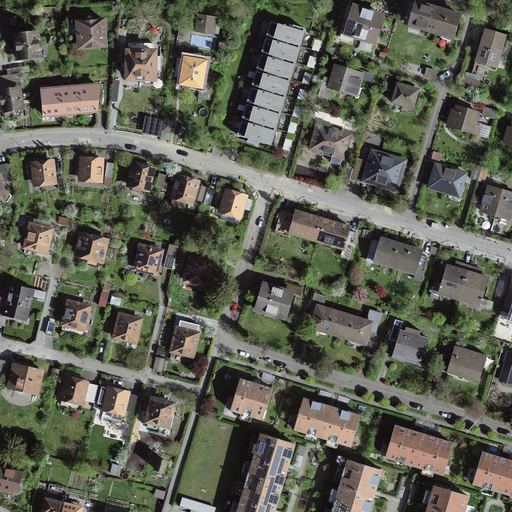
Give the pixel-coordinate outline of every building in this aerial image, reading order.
[(454,38),(460,15),(408,0),(404,15),(411,17),(409,24),(454,38)] [(500,1),(495,0),(490,0),(487,9),(496,12),(500,1)] [(360,38),(368,11),(353,6),(345,33),(360,38)] [(368,11),(360,38),(374,42),(383,15),(368,11)] [(216,18),(198,16),(196,31),(214,33),(216,18)] [(119,29),(126,30),(126,27),(130,20),(120,19),(119,29)] [(79,34),(80,47),(103,46),(102,32),(105,31),(105,21),(79,23),(80,34),(79,34)] [(271,22),(267,36),(277,39),(277,42),(287,45),(288,42),(299,45),(304,28),(293,25),(292,28),(271,22)] [(14,31),(17,58),(39,56),(36,29),(14,31)] [(126,30),(119,29),(117,48),(124,48),(124,40),(125,38),(126,30)] [(487,30),(477,61),(495,66),(501,46),(506,48),(509,38),(504,36),(505,36),(487,30)] [(266,38),(262,53),(272,56),(272,58),(272,59),(282,62),(283,59),(295,62),(299,45),(288,42),(287,45),(277,42),(266,38)] [(321,41),(315,39),(313,46),(319,48),(321,41)] [(154,57),(154,44),(129,44),(128,78),(153,78),(154,71),(161,71),(161,57),(154,57)] [(124,48),(117,48),(117,60),(125,60),(125,48),(124,48)] [(261,55),(257,69),(268,73),(267,75),(277,79),(279,75),(290,78),(295,62),(283,59),(282,62),(272,59),(272,58),(261,55)] [(186,59),(181,59),(179,70),(184,71),(182,83),(200,86),(199,92),(210,94),(212,87),(201,85),(205,62),(186,59)] [(324,77),(318,96),(327,98),(330,87),(353,93),(355,85),(359,86),(361,78),(372,81),(373,75),(356,70),(355,73),(335,67),(331,80),(324,77)] [(437,71),(427,68),(425,75),(435,78),(437,71)] [(256,72),(252,86),(263,89),(262,91),(262,92),(273,95),(274,92),(285,95),(290,78),(279,75),(277,79),(267,75),(256,72)] [(312,74),(306,72),(304,79),(310,81),(312,74)] [(10,75),(0,76),(0,80),(1,85),(19,82),(18,74),(10,75)] [(479,83),(463,78),(460,86),(477,91),(479,83)] [(418,90),(398,84),(392,102),(412,108),(418,90)] [(99,86),(79,88),(81,112),(97,110),(99,86)] [(61,90),(63,113),(81,112),(79,88),(61,90)] [(251,88),(247,102),(258,105),(257,108),(268,111),(269,108),(280,111),(285,95),(274,92),(273,95),(262,92),(262,91),(251,88)] [(18,89),(1,92),(1,97),(0,96),(0,104),(3,104),(4,111),(13,109),(13,111),(12,111),(13,116),(14,116),(16,117),(17,117),(18,117),(19,116),(20,116),(21,115),(22,114),(18,89)] [(307,91),(301,89),(299,96),(305,98),(307,91)] [(61,90),(42,91),(44,115),(63,113),(61,90)] [(246,105),(242,119),(253,122),(252,124),(252,125),(263,128),(264,125),(275,128),(280,111),(269,108),(268,111),(257,108),(246,105)] [(457,106),(455,112),(452,111),(448,125),(472,132),(472,133),(478,135),(481,124),(475,122),(478,112),(457,106)] [(498,110),(484,106),(481,114),(496,118),(498,110)] [(171,132),(174,118),(165,116),(162,130),(171,132)] [(162,121),(154,119),(151,134),(159,136),(162,121)] [(242,121),(237,135),(248,138),(248,141),(247,141),(247,142),(258,145),(259,142),(270,145),(275,128),(264,125),(263,128),(252,125),(252,124),(242,121)] [(297,124),(291,122),(289,129),(295,130),(297,124)] [(329,129),(317,126),(310,148),(323,152),(322,154),(332,157),(330,162),(340,165),(349,135),(336,132),(337,130),(329,128),(329,129)] [(292,140),(286,139),(284,145),(290,147),(292,140)] [(404,161),(373,152),(369,165),(373,166),(369,181),(385,186),(387,180),(398,183),(404,161)] [(102,160),(81,159),(80,179),(101,180),(102,160)] [(362,161),(355,159),(352,170),(349,178),(364,182),(368,168),(361,166),(362,161)] [(52,161),(32,163),(35,184),(55,181),(52,161)] [(112,178),(114,164),(107,163),(105,177),(112,178)] [(11,180),(8,164),(0,165),(0,168),(3,181),(11,180)] [(481,166),(474,164),(471,178),(477,180),(481,166)] [(153,170),(133,165),(128,184),(148,189),(153,170)] [(465,174),(436,165),(429,187),(438,189),(438,190),(448,193),(449,192),(459,195),(465,174)] [(352,170),(344,168),(340,182),(347,184),(349,178),(352,170)] [(166,175),(159,173),(155,187),(162,189),(166,175)] [(198,182),(178,176),(173,196),(174,196),(172,205),(183,208),(185,199),(192,201),(198,182)] [(205,187),(198,186),(194,199),(201,201),(205,187)] [(503,190),(489,186),(481,211),(495,215),(503,190)] [(215,190),(207,188),(203,203),(211,205),(215,190)] [(511,192),(503,190),(495,215),(509,219),(510,214),(511,214),(511,192)] [(221,210),(240,216),(246,196),(227,191),(221,210)] [(317,240),(323,219),(295,210),(294,214),(281,210),(277,224),(290,228),(289,232),(317,240)] [(32,225),(31,224),(25,247),(46,252),(51,230),(50,229),(51,223),(34,219),(32,225)] [(323,219),(317,240),(343,248),(344,244),(351,246),(355,232),(348,230),(350,226),(323,219)] [(107,240),(81,234),(76,253),(102,260),(107,240)] [(395,268),(402,245),(381,239),(380,242),(373,240),(369,254),(376,256),(374,261),(395,268)] [(176,247),(170,245),(168,254),(175,255),(176,247)] [(402,245),(395,268),(415,274),(417,269),(424,271),(428,258),(421,255),(422,251),(402,245)] [(140,246),(135,269),(156,274),(161,251),(140,246)] [(185,252),(178,250),(176,259),(183,260),(185,252)] [(191,258),(185,281),(206,286),(212,263),(204,262),(205,259),(199,257),(198,260),(191,258)] [(459,299),(469,266),(461,264),(459,270),(447,266),(439,293),(459,299)] [(469,266),(459,299),(480,305),(488,279),(476,275),(478,269),(469,266)] [(495,295),(511,297),(511,278),(499,276),(495,295)] [(287,291),(263,284),(255,309),(266,312),(267,310),(275,313),(275,315),(286,318),(294,294),(301,296),(303,289),(289,284),(287,291)] [(32,289),(17,286),(16,292),(9,290),(8,298),(0,296),(0,322),(5,324),(7,313),(26,317),(30,296),(32,289)] [(46,292),(32,289),(30,296),(44,299),(46,292)] [(109,293),(101,291),(100,296),(101,297),(99,305),(103,306),(104,301),(108,298),(109,293)] [(338,336),(345,314),(323,307),(326,296),(315,293),(310,308),(316,310),(311,326),(327,331),(327,332),(338,336)] [(90,307),(69,302),(63,324),(84,329),(90,307)] [(511,303),(509,313),(501,311),(493,337),(511,343),(511,313),(511,312),(511,303)] [(345,314),(338,336),(349,339),(349,338),(366,343),(371,326),(377,328),(382,313),(370,310),(366,320),(345,314)] [(120,314),(115,336),(136,342),(141,319),(120,314)] [(405,331),(401,329),(403,322),(395,319),(391,334),(398,336),(392,357),(420,366),(429,338),(420,335),(421,331),(406,327),(405,331)] [(180,320),(178,329),(177,328),(172,350),(193,356),(198,334),(197,333),(199,325),(180,320)] [(56,322),(49,321),(46,333),(53,335),(56,322)] [(483,355),(455,347),(452,356),(445,354),(440,369),(448,371),(449,369),(468,375),(468,377),(479,381),(486,355),(483,354),(483,355)] [(511,352),(508,351),(501,374),(511,377),(511,352)] [(164,359),(157,357),(154,370),(161,371),(164,359)] [(28,368),(14,365),(9,387),(23,390),(28,368)] [(28,368),(23,390),(37,393),(42,371),(28,368)] [(59,370),(53,369),(51,380),(56,381),(59,370)] [(87,382),(67,378),(63,398),(83,402),(83,400),(94,402),(97,388),(87,385),(87,382)] [(271,388),(240,379),(231,410),(262,419),(271,388)] [(108,389),(102,388),(98,403),(104,404),(101,418),(121,423),(124,410),(134,412),(137,398),(128,395),(128,393),(122,391),(123,388),(119,388),(118,390),(108,388),(108,389)] [(173,403),(144,396),(141,410),(149,412),(147,421),(148,421),(147,426),(156,428),(157,423),(168,426),(173,403)] [(360,415),(304,398),(294,429),(350,446),(360,415)] [(443,474),(452,443),(396,426),(386,457),(414,465),(443,474)] [(281,489),(295,444),(261,433),(247,479),(281,489)] [(9,439),(2,437),(0,445),(0,446),(7,448),(9,439)] [(511,461),(483,452),(474,483),(502,492),(511,494),(511,461)] [(368,511),(382,470),(347,460),(334,505),(357,511),(368,511)] [(166,463),(157,461),(155,469),(164,471),(166,463)] [(119,466),(113,464),(111,473),(118,475),(119,466)] [(0,488),(18,492),(23,472),(0,467),(0,488)] [(274,511),(281,489),(247,479),(236,511),(274,511)] [(463,511),(469,496),(434,486),(426,511),(463,511)] [(183,498),(180,506),(201,511),(214,511),(215,507),(183,498)] [(46,511),(61,511),(64,504),(47,501),(45,511),(46,511)]
